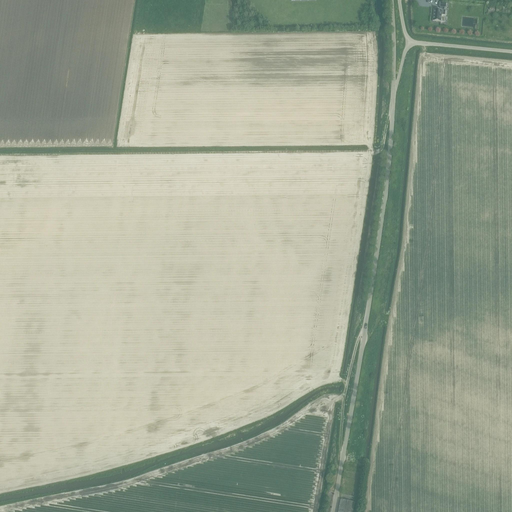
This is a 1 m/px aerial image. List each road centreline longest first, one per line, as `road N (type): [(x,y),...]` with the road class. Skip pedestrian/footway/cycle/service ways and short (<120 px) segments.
road 1 (unclassified): [(333,511),(379,236),(393,89)]
road 2 (track): [(342,457),(341,404),(364,330)]
